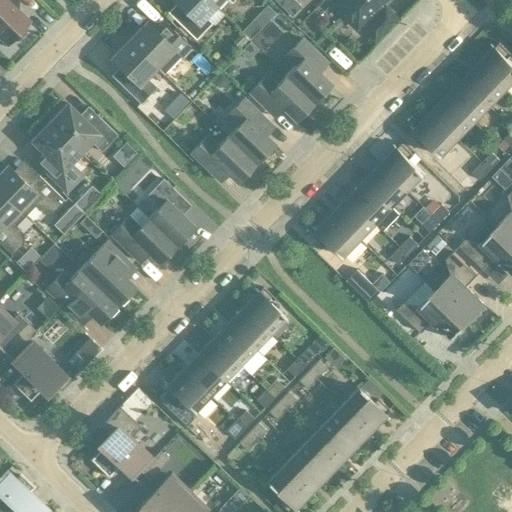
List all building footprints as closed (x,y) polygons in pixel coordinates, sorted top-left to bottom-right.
[(26,32),(26,28),(24,27),(29,21),(9,1),(10,0),(0,0),(0,37),(7,44),(12,39),(14,40),(18,40),(26,32)] [(215,6),(208,0),(174,0),(186,11),(177,21),(196,39),(212,23),(205,16),(215,6)] [(277,0),(291,10),(298,0),(277,0)] [(382,0),(352,0),(342,11),(357,26),(360,23),(364,27),(363,28),(374,39),(396,17),(384,6),(384,7),(380,3),(382,0)] [(147,21),(129,40),(156,66),(156,67),(164,74),(190,46),(170,27),(162,35),(147,21)] [(388,42),(404,52),(410,41),(395,31),(388,42)] [(286,75),(314,102),(331,83),(319,71),(327,62),(302,38),(285,55),(295,65),(286,75)] [(156,66),(129,40),(111,58),(130,77),(122,85),(141,103),(157,87),(146,77),(156,67),(156,66)] [(479,63),(506,90),(511,83),(511,62),(507,58),(511,54),(499,42),(479,63)] [(479,63),(463,80),(490,106),(506,90),(479,63)] [(314,102),(286,75),(276,85),(266,75),(249,92),(275,117),(283,108),(296,120),(314,102)] [(463,80),(447,96),(474,122),(490,106),(463,80)] [(474,122),(447,96),(431,113),(458,139),(474,122)] [(227,135),(255,162),(273,143),(254,125),(263,116),(244,98),(227,114),(238,125),(227,135)] [(67,103),(49,121),(80,152),(91,141),(101,151),(117,135),(98,116),(90,125),(67,103)] [(458,139),(431,113),(411,134),(422,145),(426,141),(442,156),(458,139)] [(80,152),(49,121),(31,140),(54,162),(46,171),(65,189),(81,172),(70,162),(80,152)] [(255,162),(227,135),(217,146),(207,136),(191,152),(210,171),(218,162),(237,181),(255,162)] [(402,143),(381,164),(408,190),(425,174),(410,159),(414,154),(402,143)] [(482,162),(490,170),(500,160),(492,152),(482,162)] [(490,170),(482,162),(472,172),(480,180),(490,170)] [(381,164),(365,181),(392,207),(408,190),(381,164)] [(0,172),(0,190),(25,215),(35,205),(42,212),(54,212),(65,200),(39,175),(29,185),(8,165),(0,172)] [(131,166),(117,177),(123,185),(138,174),(131,166)] [(148,217),(176,243),(194,225),(182,214),(190,205),(163,178),(147,195),(155,203),(157,208),(148,217)] [(392,207),(365,181),(350,197),(377,223),(392,207)] [(25,215),(0,190),(0,243),(12,255),(23,244),(23,232),(16,225),(25,215)] [(511,211),(497,226),(511,241),(511,190),(508,195),(511,208),(511,211)] [(350,197),(334,213),(361,240),(377,223),(350,197)] [(470,198),(457,203),(463,218),(476,214),(470,198)] [(441,203),(432,213),(440,221),(450,211),(441,203)] [(361,240),(334,213),(313,235),(325,246),(329,242),(344,257),(361,240)] [(440,221),(432,213),(422,223),(430,231),(440,221)] [(176,243),(148,217),(139,227),(128,216),(111,234),(139,261),(148,252),(158,262),(176,243)] [(511,241),(497,226),(482,242),(466,238),(459,245),(483,269),(494,257),(511,274),(511,241)] [(410,236),(400,246),(408,254),(418,244),(410,236)] [(80,268),(117,304),(135,286),(126,278),(135,268),(106,241),(80,268)] [(408,254),(400,246),(390,257),(399,265),(408,254)] [(435,290),(472,326),(473,325),(471,324),(488,307),(466,286),(477,275),(453,252),(446,259),(451,274),(435,290)] [(117,304),(80,268),(69,279),(62,272),(46,289),(82,323),(91,314),(100,322),(117,304)] [(370,302),(380,292),(357,269),(347,280),(370,302)] [(263,286),(243,307),(270,333),(286,317),(270,302),(275,298),(263,286)] [(472,326),(435,290),(420,306),(404,302),(397,309),(421,332),(432,321),(451,339),(467,322),(471,327),(472,326)] [(243,307),(228,322),(255,349),(270,333),(243,307)] [(0,344),(3,347),(8,342),(27,322),(19,314),(12,321),(0,309),(0,344)] [(27,322),(8,342),(3,347),(12,356),(36,331),(27,322)] [(255,349),(228,322),(213,338),(240,364),(255,349)] [(240,364),(213,338),(198,354),(225,380),(240,364)] [(61,391),(72,380),(33,342),(14,362),(23,371),(12,383),(30,401),(50,380),(61,391)] [(306,348),(296,358),(304,366),(314,356),(306,348)] [(198,354),(183,369),(210,395),(225,380),(198,354)] [(304,366),(296,358),(286,368),(294,376),(304,366)] [(311,367),(319,375),(326,368),(318,360),(311,367)] [(319,375),(311,367),(298,380),(307,388),(319,375)] [(210,395),(183,369),(163,389),(175,401),(179,396),(194,411),(210,395)] [(275,379),(266,389),(274,397),(284,387),(275,379)] [(358,387),(345,400),(372,427),(389,409),(377,398),(373,402),(358,387)] [(274,397),(266,389),(256,399),(264,407),(274,397)] [(129,398),(138,408),(146,399),(137,390),(129,398)] [(278,401),(286,409),(296,399),(288,391),(278,401)] [(345,400),(329,417),(356,444),(372,427),(345,400)] [(286,409),(278,401),(268,412),(276,419),(286,409)] [(122,403),(99,427),(110,438),(90,459),(108,476),(120,464),(129,474),(149,454),(131,437),(141,426),(120,406),(123,404),(122,403)] [(236,420),(244,428),(254,418),(238,403),(229,413),(236,420)] [(356,444),(329,417),(312,434),(339,461),(356,444)] [(244,428),(236,420),(226,430),(234,438),(244,428)] [(245,435),(253,443),(266,430),(258,422),(245,435)] [(339,461),(312,434),(296,451),(323,477),(339,461)] [(253,443),(245,435),(239,442),(247,450),(253,443)] [(168,459),(159,451),(140,470),(149,479),(168,459)] [(323,477),(296,451),(279,468),(306,494),(323,477)] [(306,494),(279,468),(267,481),(282,496),(278,501),(289,511),(306,494)] [(0,493),(0,511),(35,511),(43,504),(28,491),(32,487),(20,475),(17,479),(7,470),(0,476),(0,492),(0,493)] [(145,511),(166,511),(187,491),(170,474),(139,506),(145,511)] [(200,511),(204,508),(187,491),(166,511),(200,511)]
